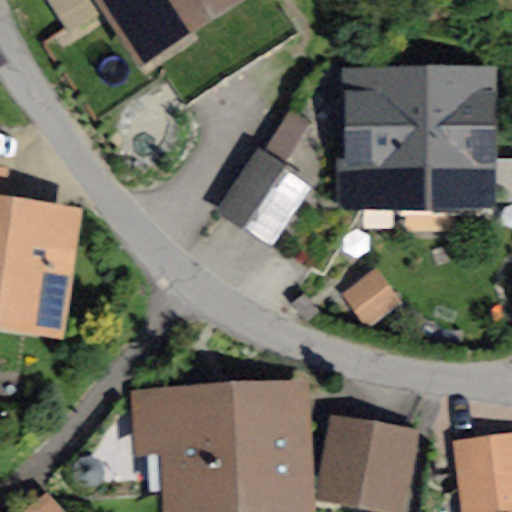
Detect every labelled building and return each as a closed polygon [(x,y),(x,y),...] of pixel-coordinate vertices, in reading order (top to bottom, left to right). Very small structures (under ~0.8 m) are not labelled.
[(48,0),(72,35),(105,14),(145,75),(259,0),(48,0)] [(503,214),(499,70),(336,73),(342,216),(503,214)] [(274,251),(315,187),(285,168),(313,124),(293,111),(264,155),(259,151),(218,215),(274,251)] [(0,335),(69,344),(85,210),(7,200),(11,169),(0,167),(0,335)] [(369,331),(404,305),(376,269),(342,296),(369,331)] [(318,511),(311,381),(135,391),(139,460),(163,458),(166,511),(318,511)] [(360,511),(407,511),(420,430),(332,417),(319,506),(360,511)] [(511,511),(511,435),(453,444),(462,511),(511,511)] [(66,511),(50,494),(29,511),(66,511)]
